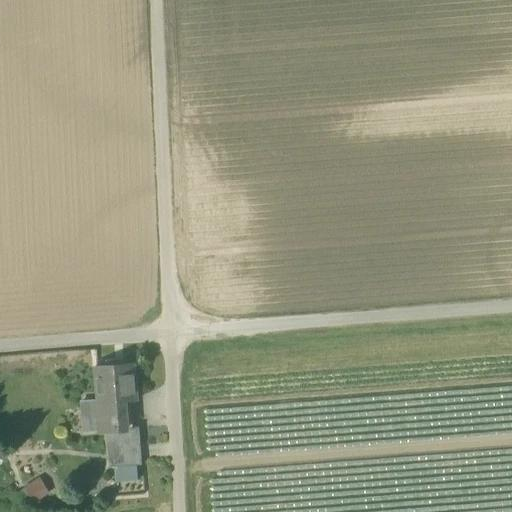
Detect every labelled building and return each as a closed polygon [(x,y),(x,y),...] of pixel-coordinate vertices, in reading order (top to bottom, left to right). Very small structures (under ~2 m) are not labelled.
[(94,401),(96,431),(125,429),(123,402),(135,402),(132,365),(95,367),(97,401),(94,401)] [(84,432),(96,431),(94,401),(82,402),(84,432)] [(108,435),(110,469),(115,469),(137,467),(142,467),(139,433),(108,435)] [(137,467),(115,469),(116,483),(138,482),(137,467)] [(50,494),(40,477),(24,487),(34,504),(50,494)]
